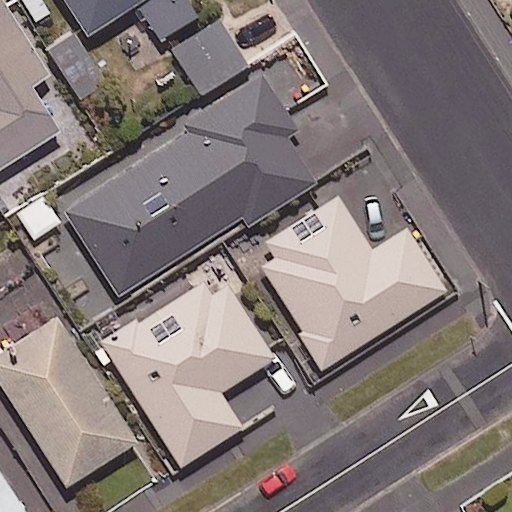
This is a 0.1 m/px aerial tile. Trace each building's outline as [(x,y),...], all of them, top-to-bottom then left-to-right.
[(49,72),(2,0),(0,0),(0,166),(58,130),(29,85),(49,72)] [(64,0),(85,34),(136,2),(158,37),(197,13),(188,0),(64,0)] [(246,63),(218,19),(171,49),(198,93),(246,63)] [(299,128),(261,72),(62,207),(122,296),(240,216),(247,226),(316,180),(286,136),(299,128)] [(274,257),(261,265),(301,329),(297,332),(320,368),(447,289),(407,224),(371,247),(337,194),(263,240),(274,257)] [(273,356),(219,271),(102,345),(179,465),(242,426),(219,390),(273,356)] [(56,314),(0,349),(0,384),(65,486),(137,440),(56,314)] [(0,511),(24,511),(0,474),(0,511)]
